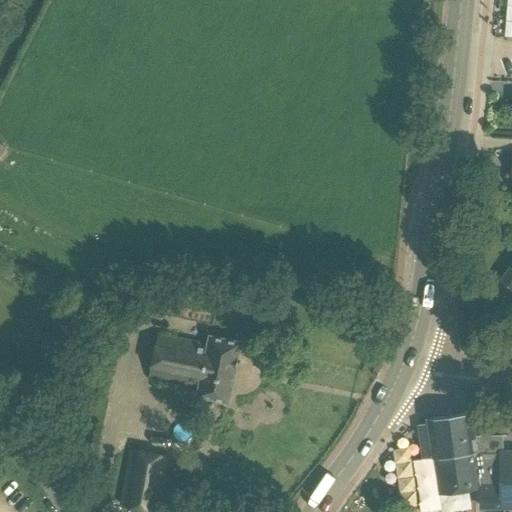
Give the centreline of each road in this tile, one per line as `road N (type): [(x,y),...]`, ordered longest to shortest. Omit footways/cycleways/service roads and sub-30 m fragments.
road 1 (primary): [(460,0),(424,282),(403,367)]
road 2 (primary): [(311,511),(376,425),(403,367)]
